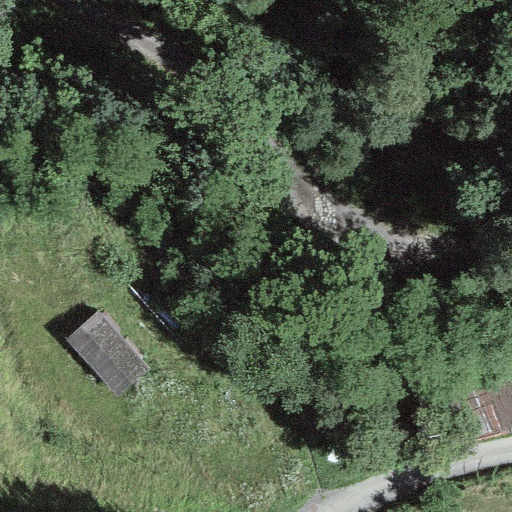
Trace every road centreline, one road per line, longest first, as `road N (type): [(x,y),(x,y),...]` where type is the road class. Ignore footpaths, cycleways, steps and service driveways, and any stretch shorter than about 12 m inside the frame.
road 1 (track): [(87,0),(117,34),(208,77),(291,192),(344,225),(511,248)]
road 2 (residential): [(321,511),(380,482),(511,448)]
